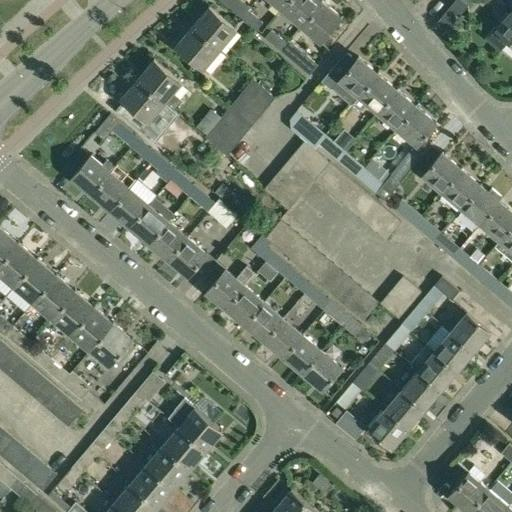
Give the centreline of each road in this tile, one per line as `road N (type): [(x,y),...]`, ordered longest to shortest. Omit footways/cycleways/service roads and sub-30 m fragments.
road 1 (residential): [(296,418),(0,167)]
road 2 (residential): [(507,144),(382,0)]
road 3 (residential): [(395,502),(511,360)]
road 4 (tertiary): [(0,103),(114,0)]
road 5 (residential): [(395,502),(296,418)]
road 6 (residential): [(217,511),(296,418)]
